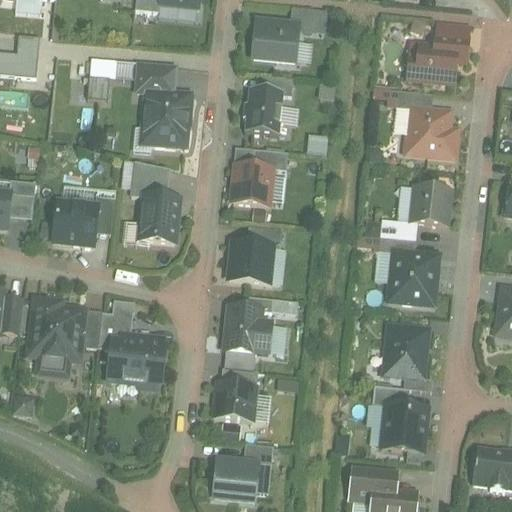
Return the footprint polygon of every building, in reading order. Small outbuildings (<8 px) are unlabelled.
[(156,8),(156,0),(132,0),(132,13),(155,15),(156,8)] [(156,0),(156,8),(197,11),(197,0),(156,0)] [(290,12),(289,24),(297,25),(296,33),(321,35),(324,15),(290,12)] [(253,21),(249,63),(293,67),(296,33),(297,25),(289,24),(253,21)] [(434,26),(432,47),(466,51),(468,29),(434,26)] [(0,57),(0,79),(32,80),(32,41),(13,41),(13,57),(0,57)] [(411,64),(405,63),(403,84),(452,90),(455,66),(464,67),(466,51),(432,47),(413,45),(411,64)] [(142,95),(172,97),(174,71),(135,68),(134,95),(142,95)] [(256,80),(254,96),(281,99),(289,100),(290,83),(256,80)] [(142,95),(139,146),(185,149),(188,98),(172,97),(142,95)] [(278,137),(281,99),(254,96),(246,96),(242,134),(278,137)] [(407,112),(430,114),(431,100),(397,96),(395,110),(407,112)] [(407,112),(403,158),(454,163),(457,135),(449,134),(451,116),(430,114),(407,112)] [(402,139),(402,113),(392,113),(391,138),(402,139)] [(234,151),(232,167),(272,171),(285,172),(287,156),(234,151)] [(140,198),(164,200),(167,175),(132,166),(129,197),(140,198)] [(232,167),(229,207),(269,210),(272,171),(232,167)] [(9,195),(9,200),(34,202),(35,186),(10,185),(9,195)] [(511,187),(508,187),(503,220),(511,221),(511,187)] [(410,190),(407,226),(417,226),(449,229),(452,193),(410,190)] [(9,200),(9,195),(0,193),(0,232),(5,233),(9,200)] [(140,198),(136,243),(174,246),(178,201),(164,200),(140,198)] [(96,208),(93,235),(108,236),(111,202),(96,201),(96,208)] [(96,208),(53,203),(48,247),(91,251),(93,235),(96,208)] [(265,224),(266,214),(250,213),(250,223),(265,224)] [(381,223),(380,240),(415,244),(417,226),(407,226),(381,223)] [(248,231),(246,245),(272,248),(279,249),(281,235),(248,231)] [(380,240),(378,254),(390,255),(414,257),(415,244),(380,240)] [(229,244),(225,285),(268,289),(272,248),(246,245),(229,244)] [(414,257),(390,255),(386,306),(434,310),(439,260),(414,257)] [(511,296),(498,295),(492,340),(511,342),(511,296)] [(20,302),(0,300),(0,299),(0,336),(16,338),(20,302)] [(64,303),(30,299),(24,359),(37,361),(36,374),(64,377),(66,365),(78,366),(80,352),(83,314),(84,312),(63,310),(64,303)] [(247,301),(246,314),(262,315),(271,316),(272,304),(247,301)] [(112,317),(99,316),(96,353),(109,354),(110,339),(129,341),(132,306),(113,304),(112,317)] [(257,359),(262,315),(246,314),(223,312),(219,355),(257,359)] [(83,314),(80,352),(96,353),(99,316),(83,314)] [(427,331),(385,327),(381,380),(403,381),(422,383),(427,331)] [(161,343),(129,341),(110,339),(109,354),(106,388),(157,392),(161,343)] [(221,374),(220,389),(253,391),(255,376),(221,374)] [(403,381),(402,395),(407,395),(431,397),(432,383),(422,383),(403,381)] [(213,388),(210,425),(251,428),(253,391),(220,389),(213,388)] [(402,395),(374,392),(372,409),(384,410),(406,412),(407,395),(402,395)] [(406,412),(384,410),(380,459),(417,462),(421,413),(406,412)] [(244,451),(243,466),(255,467),(252,501),(266,502),(271,454),(244,451)] [(511,458),(475,454),(471,489),(486,491),(485,495),(504,497),(505,494),(511,494),(511,458)] [(214,463),(211,503),(251,507),(252,501),(255,467),(243,466),(214,463)] [(369,494),(393,496),(394,476),(350,473),(348,506),(367,507),(369,494)] [(367,511),(412,511),(413,497),(393,496),(369,494),(367,507),(367,511)]
